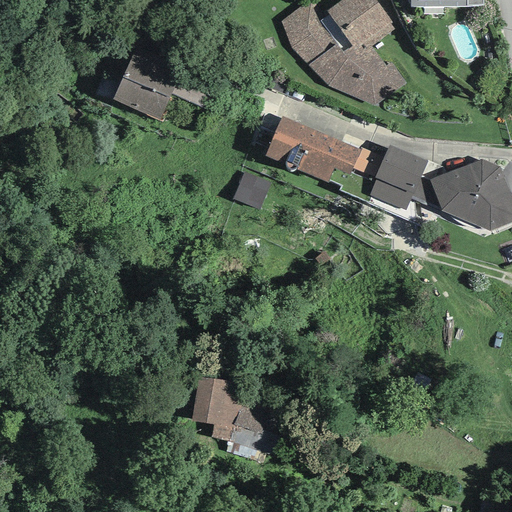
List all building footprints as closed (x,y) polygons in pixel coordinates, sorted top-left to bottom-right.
[(396,28),(374,0),(340,0),(317,18),(308,1),(279,21),(289,48),(328,87),(374,106),(404,82),(389,63),(386,67),(371,48),(396,28)] [(218,84),(135,47),(112,99),(160,120),(171,95),(207,110),(218,84)] [(382,159),(280,119),(265,157),(327,181),(332,170),(348,176),(351,168),(375,177),(382,159)] [(489,231),(511,222),(511,186),(506,170),(481,160),(429,181),(421,177),(428,161),(390,145),(382,159),(375,177),(368,197),(405,212),(411,198),(489,231)] [(270,184),(244,173),(233,200),(258,211),(270,184)] [(195,412),(238,414),(240,369),(197,367),(195,412)]
